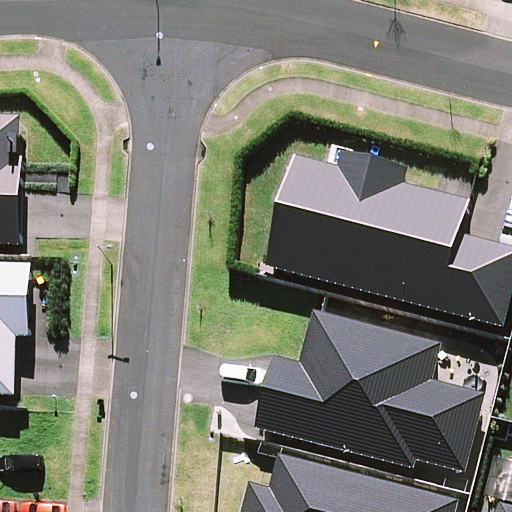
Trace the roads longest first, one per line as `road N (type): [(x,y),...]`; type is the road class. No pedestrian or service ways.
road 1 (residential): [(165,7),(129,511)]
road 2 (residential): [(165,7),(301,20),(511,73)]
road 3 (residential): [(0,14),(165,7)]
